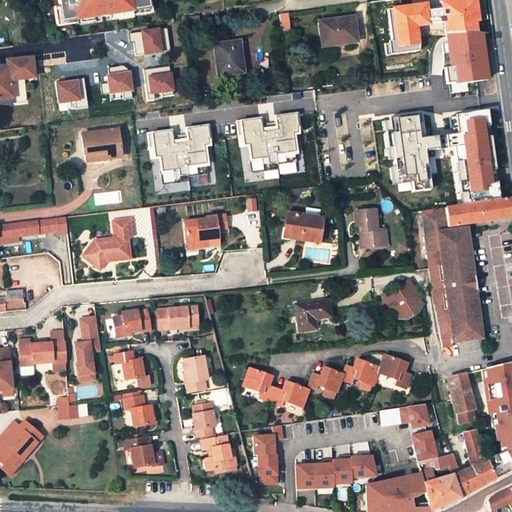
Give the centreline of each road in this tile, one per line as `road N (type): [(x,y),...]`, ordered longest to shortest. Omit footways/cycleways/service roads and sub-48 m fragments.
road 1 (residential): [(254,272),(207,286),(59,298),(30,320),(0,323)]
road 2 (residential): [(277,366),(377,345),(455,361),(511,351)]
road 3 (unknown): [(375,284),(411,281),(428,292),(459,448)]
road 4 (residential): [(161,346),(185,511)]
road 5 (residential): [(288,511),(289,453),(385,438)]
road 6 (tertiary): [(511,129),(494,0)]
